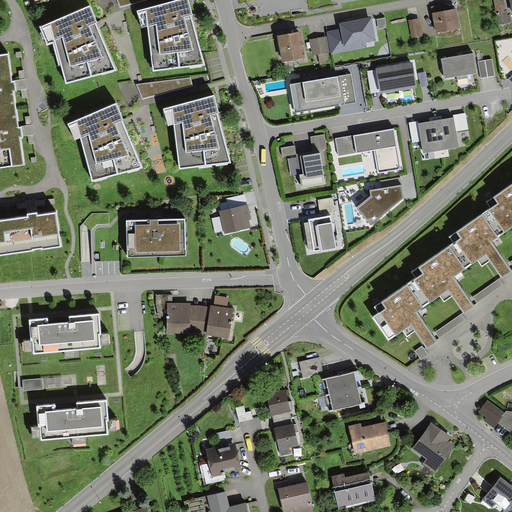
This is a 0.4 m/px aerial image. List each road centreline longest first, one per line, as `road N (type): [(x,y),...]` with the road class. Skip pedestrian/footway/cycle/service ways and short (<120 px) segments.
road 1 (tertiary): [(69,511),(308,307)]
road 2 (residential): [(0,293),(293,278)]
road 3 (tertiary): [(308,307),(511,131)]
road 4 (residential): [(509,91),(259,134)]
road 5 (residential): [(230,34),(423,0)]
road 6 (tertiary): [(308,307),(331,335),(448,412)]
road 7 (residential): [(259,134),(293,278)]
